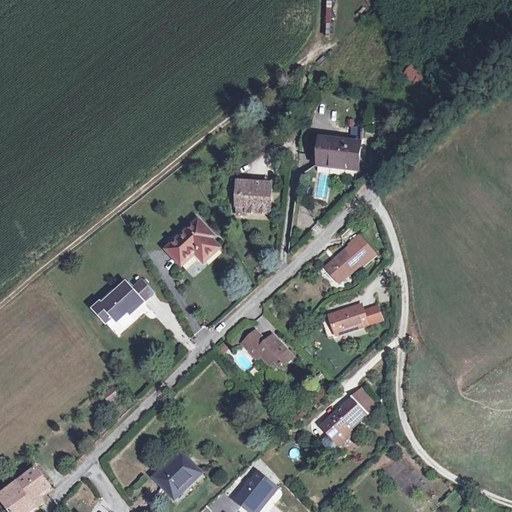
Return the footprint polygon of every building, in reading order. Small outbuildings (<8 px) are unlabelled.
[(405,75),(416,84),(424,75),(413,66),(405,75)] [(350,120),(350,134),(361,134),(361,120),(350,120)] [(322,139),(320,167),(359,170),(361,142),(322,139)] [(270,200),(272,200),(273,185),(264,184),(239,182),(238,208),(248,208),(248,213),(270,214),(270,200)] [(211,239),(214,237),(200,222),(168,251),(182,265),(196,253),(205,262),(219,248),(211,239)] [(326,268),(339,282),(350,272),(351,273),(363,264),(364,265),(371,260),(366,254),(372,249),(360,236),(353,241),(356,244),(351,249),(349,247),(326,268)] [(377,255),(372,249),(366,254),(371,260),(377,255)] [(340,283),(351,273),(350,272),(339,282),(340,283)] [(141,301),(127,315),(130,319),(153,299),(140,284),(132,291),(141,301)] [(127,285),(116,295),(102,308),(100,306),(94,312),(106,325),(112,319),(117,324),(127,315),(141,301),(132,291),(127,285)] [(102,308),(116,295),(113,292),(99,304),(102,308)] [(330,315),(331,317),(337,336),(369,325),(364,311),(362,305),(330,315)] [(378,306),(364,311),(369,325),(384,321),(378,306)] [(329,339),(337,336),(331,317),(323,320),(329,339)] [(271,365),(276,360),(283,367),(293,357),(274,337),(268,343),(257,332),(243,344),(254,355),(252,356),(256,360),(261,355),(271,365)] [(221,351),(224,354),(230,348),(227,344),(221,351)] [(351,397),(352,398),(368,414),(369,416),(378,407),(360,388),(351,397)] [(113,395),(106,402),(115,411),(122,404),(113,395)] [(337,444),(336,444),(350,431),(368,414),(352,398),(321,428),(328,435),(323,440),(323,445),(326,449),(331,449),(337,444)] [(350,431),(336,444),(337,444),(340,447),(354,434),(350,431)] [(175,498),(201,474),(182,454),(157,478),(175,498)] [(21,459),(13,465),(15,468),(23,462),(21,459)] [(20,477),(22,480),(36,470),(33,467),(20,477)] [(36,470),(22,480),(0,497),(11,511),(32,511),(42,504),(42,503),(44,502),(39,496),(51,488),(36,469),(36,470)] [(236,501),(249,511),(255,511),(265,500),(276,487),(258,473),(236,501)] [(260,511),(267,503),(265,500),(255,511),(260,511)]
